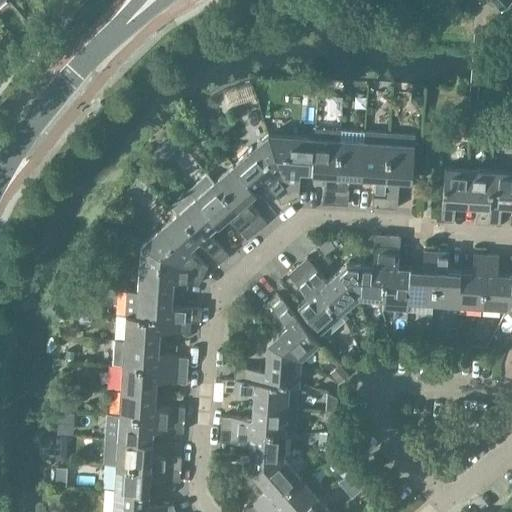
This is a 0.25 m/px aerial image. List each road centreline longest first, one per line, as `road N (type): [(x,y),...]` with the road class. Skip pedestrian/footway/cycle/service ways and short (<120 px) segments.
road 1 (residential): [(210,511),(201,502),(217,302),(313,222),(511,236)]
road 2 (residential): [(443,504),(378,432),(386,385),(413,361),(509,371)]
road 3 (tertiary): [(13,153),(95,52),(152,0)]
